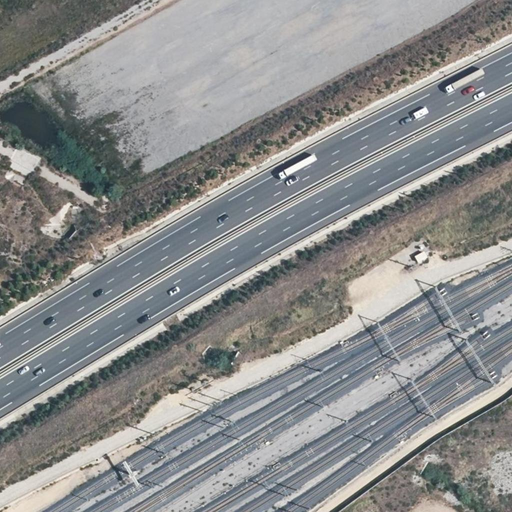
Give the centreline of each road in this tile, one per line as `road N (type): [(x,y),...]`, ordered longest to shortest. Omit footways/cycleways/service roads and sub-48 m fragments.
road 1 (motorway): [(0,394),(247,245),(511,107)]
road 2 (motorway): [(511,67),(242,207),(0,352)]
